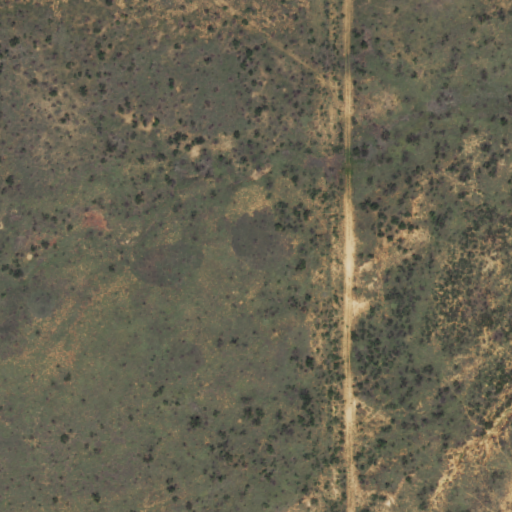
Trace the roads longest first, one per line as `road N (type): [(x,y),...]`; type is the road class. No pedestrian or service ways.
road 1 (residential): [(316,511),(314,92),(327,0)]
road 2 (residential): [(194,0),(314,92),(390,104),(511,46)]
